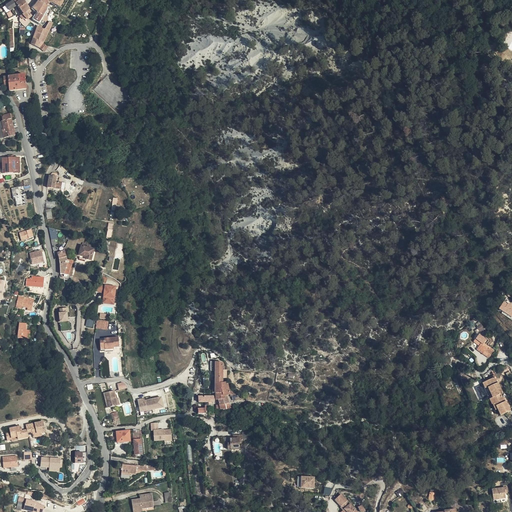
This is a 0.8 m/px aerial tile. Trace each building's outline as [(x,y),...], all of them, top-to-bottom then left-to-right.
[(13,0),(12,0),(11,2),(6,5),(6,6),(8,9),(9,11),(10,10),(17,5),(16,4),(21,0),(13,0)] [(29,9),(22,0),(21,0),(16,4),(17,5),(23,14),(29,10),(29,9)] [(46,0),(36,0),(38,1),(36,4),(41,7),(41,9),(45,12),(46,10),(47,7),(50,2),(46,0)] [(41,7),(36,4),(32,8),(35,10),(38,13),(37,15),(34,19),(38,23),(45,12),(41,9),(41,7)] [(31,13),(29,10),(23,14),(25,18),(27,20),(31,16),(29,14),(31,13)] [(44,44),(53,23),(48,22),(45,29),(43,29),(42,29),(37,26),(37,28),(38,29),(35,37),(34,37),(34,38),(32,44),(35,45),(40,49),(44,44)] [(10,91),(25,89),(20,75),(4,77),(4,86),(9,85),(10,91)] [(12,119),(11,114),(2,116),(3,121),(2,121),(2,122),(4,129),(3,129),(4,138),(15,136),(12,119)] [(17,163),(17,158),(2,159),(3,170),(5,169),(5,173),(14,173),(14,171),(18,170),(18,163),(17,163)] [(56,177),(50,176),(48,188),(61,190),(64,190),(65,184),(56,182),(56,177)] [(16,201),(24,198),(24,197),(26,197),(26,194),(25,194),(24,190),(23,190),(22,186),(12,189),(14,199),(15,198),(16,201)] [(51,239),(58,238),(57,228),(50,229),(51,239)] [(31,230),(20,233),(22,240),(28,238),(28,241),(34,239),(31,230)] [(90,245),(83,243),(80,254),(86,256),(85,258),(91,259),(94,250),(89,248),(90,245)] [(32,265),(44,262),(42,251),(30,254),(32,265)] [(60,262),(61,274),(65,275),(69,275),(73,261),(67,260),(65,252),(58,253),(60,262)] [(26,285),(44,287),(45,277),(33,276),(32,279),(27,278),(26,285)] [(106,288),(100,285),(99,288),(97,292),(105,296),(104,302),(114,304),(116,289),(106,288)] [(34,300),(19,296),(16,307),(21,309),(22,307),(32,309),(34,300)] [(511,304),(509,303),(508,304),(504,301),(499,309),(503,311),(502,313),(511,319),(511,304)] [(72,329),(69,307),(60,308),(61,312),(58,312),(59,322),(61,322),(62,331),(72,329)] [(109,321),(98,320),(97,327),(108,329),(109,321)] [(26,330),(27,324),(19,323),(18,338),(29,339),(30,331),(28,330),(26,330)] [(105,350),(105,351),(114,350),(114,348),(119,347),(119,338),(111,339),(104,339),(104,342),(100,342),(101,350),(105,350)] [(481,344),(478,348),(483,352),(482,354),(488,359),(494,350),(484,343),(483,345),(481,344)] [(215,383),(223,383),(223,362),(215,362),(215,371),(215,376),(215,383)] [(241,384),(240,382),(241,381),(234,374),(232,377),(240,385),(241,384)] [(485,382),(488,387),(492,398),(489,399),(492,404),(494,403),(497,409),(500,416),(510,411),(506,402),(504,403),(503,399),(500,394),(502,393),(498,383),(497,383),(495,377),(485,382)] [(117,383),(120,390),(127,387),(125,381),(117,383)] [(230,394),(229,391),(227,382),(223,383),(215,383),(215,393),(216,393),(216,398),(227,395),(230,394)] [(108,408),(118,405),(116,399),(114,391),(104,394),(108,408)] [(219,406),(220,409),(225,409),(226,409),(225,405),(229,404),(227,395),(216,398),(216,400),(218,400),(219,406)] [(147,398),(140,400),(142,412),(166,408),(164,398),(154,399),(154,400),(148,401),(147,398)] [(21,431),(20,429),(20,427),(9,429),(10,433),(6,434),(7,441),(11,440),(11,441),(28,437),(28,433),(32,432),(33,436),(37,435),(37,433),(41,432),(45,432),(43,422),(26,425),(27,430),(22,431),(21,431)] [(159,429),(154,429),(155,440),(165,439),(165,441),(173,440),(172,428),(165,429),(165,428),(159,429)] [(118,442),(131,441),(130,431),(118,432),(118,442)] [(141,431),(133,431),(135,455),(143,454),(141,431)] [(239,449),(239,439),(230,439),(230,443),(228,444),(228,450),(239,449)] [(17,455),(3,456),(4,467),(18,466),(17,455)] [(42,456),(41,466),(50,467),(50,470),(60,471),(61,458),(42,456)] [(137,466),(123,465),(122,469),(121,469),(121,471),(122,470),(122,474),(130,475),(130,474),(136,475),(136,472),(137,466)] [(315,488),(315,478),(302,477),(301,488),(315,488)] [(485,482),(475,478),(473,483),(484,486),(485,482)] [(331,495),(332,487),(325,486),(324,494),(331,495)] [(506,498),(505,494),(505,493),(507,492),(506,488),(492,489),(492,493),(490,494),(490,498),(493,497),(493,500),(506,498)] [(142,507),(142,509),(154,507),(152,494),(143,495),(144,499),(141,499),(132,500),(133,509),(142,507)] [(346,511),(357,511),(342,495),(336,500),(342,507),(341,508),(344,511),(345,510),(346,511)] [(36,500),(27,498),(24,507),(33,509),(31,511),(42,511),(45,504),(39,503),(35,502),(36,500)]
